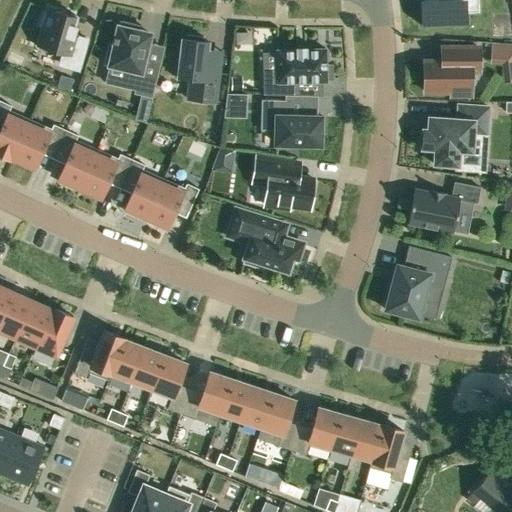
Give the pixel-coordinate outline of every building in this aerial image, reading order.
[(423,0),(423,2),(424,23),(421,23),(421,26),(450,25),(467,24),(467,21),(463,21),(463,12),(479,12),(478,0),(423,0)] [(36,46),(61,53),(66,55),(63,66),(78,70),(87,39),(77,36),(77,35),(73,34),(75,26),(74,25),(76,16),(47,7),(46,12),(43,11),(39,25),(42,26),(36,46)] [(107,43),(103,63),(124,68),(122,78),(137,81),(134,93),(152,97),(159,65),(143,61),(149,33),(139,31),(140,25),(119,20),(115,36),(113,36),(112,41),(114,41),(113,44),(107,43)] [(221,51),(207,49),(208,42),(203,41),(204,37),(186,35),(185,39),(181,38),(179,59),(175,59),(173,77),(189,79),(187,99),(215,102),(218,71),(221,51)] [(503,62),(511,61),(511,46),(492,45),(491,61),(503,62)] [(444,59),(425,59),(424,90),(450,91),(450,95),(470,95),(471,71),(479,71),(480,47),(445,46),(444,59)] [(263,71),(264,94),(298,95),(298,82),(325,81),(326,81),(326,80),(325,80),(325,79),(332,79),(332,65),(325,65),(325,50),(325,48),(324,48),(324,49),(306,49),(306,47),(304,47),(297,48),(297,47),(296,47),(296,49),(277,50),(276,50),(276,51),(277,51),(277,71),(263,71)] [(224,115),(246,116),(246,92),(225,91),(224,115)] [(323,132),(324,117),(290,116),(291,100),(261,99),(260,129),(276,130),(275,143),(278,143),(278,147),(298,148),(298,144),(319,144),(320,132),(323,132)] [(10,157),(13,158),(30,119),(9,110),(11,105),(0,100),(0,155),(9,159),(10,157)] [(421,142),(421,143),(422,143),(421,147),(421,148),(422,148),(434,149),(433,163),(433,164),(434,164),(454,165),(454,170),(484,172),(485,152),(486,134),(488,107),(458,105),(457,119),(429,117),(429,116),(428,116),(428,118),(427,129),(424,129),(424,128),(422,128),(422,130),(422,133),(421,133),(421,134),(422,134),(422,142),(421,142)] [(51,128),(30,119),(13,158),(34,168),(43,148),(55,153),(65,129),(53,124),(51,128)] [(55,153),(66,158),(57,178),(60,179),(59,183),(70,188),(72,184),(79,188),(96,149),(76,139),(78,135),(65,129),(55,153)] [(117,158),(96,149),(79,188),(101,197),(109,177),(121,183),(132,159),(119,153),(117,158)] [(299,163),(298,163),(256,157),(252,181),(267,183),(264,205),(289,208),(289,205),(309,208),(313,179),(297,176),(299,163)] [(144,164),(132,159),(121,183),(133,188),(124,208),(127,209),(125,212),(137,217),(138,214),(146,217),(163,178),(142,169),(144,164)] [(167,227),(176,207),(188,212),(198,188),(186,183),(184,187),(163,178),(146,217),(167,227)] [(443,195),(444,193),(430,190),(430,192),(414,189),(407,222),(452,231),(459,199),(477,203),(480,187),(454,182),(451,196),(443,195)] [(297,242),(297,241),(265,231),(269,219),(235,208),(226,236),(248,242),(241,263),(263,270),(265,264),(287,271),(292,258),(297,260),(302,244),(297,242)] [(427,283),(444,288),(452,257),(410,246),(404,268),(399,266),(393,287),(392,287),(386,310),(403,314),(403,313),(418,316),(418,315),(427,283)] [(0,320),(13,292),(0,286),(0,320)] [(0,320),(0,330),(16,338),(32,301),(15,293),(13,292),(0,320)] [(16,338),(36,347),(52,310),(44,306),(32,301),(16,338)] [(52,310),(36,347),(56,355),(73,316),(53,308),(52,310)] [(85,376),(87,372),(107,380),(110,373),(123,339),(102,331),(94,353),(83,349),(74,372),(85,376)] [(130,381),(144,346),(123,339),(110,373),(111,373),(130,381)] [(144,346),(130,381),(151,389),(164,354),(144,346)] [(176,385),(185,362),(164,354),(151,389),(171,397),(167,408),(180,413),(189,390),(176,385)] [(0,371),(0,377),(6,380),(10,369),(3,366),(0,371)] [(194,418),(198,406),(219,413),(230,378),(209,371),(202,394),(189,390),(180,413),(194,418)] [(18,385),(29,389),(32,382),(21,377),(18,385)] [(230,378),(219,413),(240,420),(251,385),(230,378)] [(251,385),(240,420),(261,427),(272,392),(251,385)] [(63,389),(60,401),(84,407),(87,395),(63,389)] [(13,397),(2,392),(0,398),(0,404),(9,408),(13,397)] [(281,434),(277,445),(291,450),(298,426),(286,422),(293,399),(272,392),(261,427),(281,434)] [(305,454),(308,442),(329,448),(339,413),(318,407),(312,430),(298,426),(291,450),(305,454)] [(106,419),(114,423),(119,412),(110,408),(106,419)] [(122,426),(127,415),(119,412),(114,423),(122,426)] [(339,413),(329,448),(351,454),(361,419),(339,413)] [(48,425),(59,429),(64,418),(53,414),(48,425)] [(372,460),(382,425),(361,419),(351,454),(370,460),(372,460)] [(397,454),(403,431),(382,425),(372,460),(370,467),(391,473),(389,478),(401,481),(408,457),(397,454)] [(15,434),(0,427),(0,471),(15,434)] [(15,434),(0,471),(27,482),(42,445),(15,434)] [(511,468),(511,447),(510,447),(510,440),(498,441),(499,456),(504,455),(505,469),(511,468)] [(215,464),(223,468),(228,456),(220,453),(215,464)] [(232,471),(236,460),(228,456),(223,468),(232,471)] [(249,464),(245,477),(278,488),(283,475),(249,464)] [(138,496),(131,511),(157,511),(165,494),(164,494),(144,485),(149,474),(136,469),(127,491),(138,496)] [(494,470),(476,492),(480,496),(494,507),(489,511),(511,511),(511,487),(510,490),(501,483),(505,479),(494,470)] [(278,491),(299,499),(302,490),(282,482),(278,491)] [(165,494),(157,511),(196,511),(203,497),(190,491),(189,494),(168,485),(164,494),(165,494)] [(211,511),(216,502),(203,497),(196,511),(211,511)] [(325,510),(330,511),(333,511),(338,502),(329,498),(325,510)] [(343,511),(346,505),(338,502),(333,511),(343,511)] [(286,503),(282,511),(292,511),(295,507),(286,503)]
